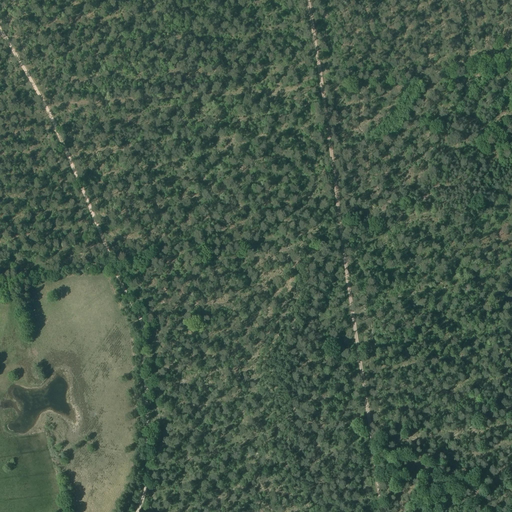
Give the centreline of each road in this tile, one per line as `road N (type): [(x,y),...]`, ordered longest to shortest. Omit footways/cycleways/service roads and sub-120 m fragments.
road 1 (track): [(339,232),(381,511)]
road 2 (track): [(44,105),(319,88)]
road 3 (track): [(112,265),(142,325),(147,479),(137,511)]
road 4 (track): [(319,88),(511,59)]
road 5 (track): [(53,126),(112,265)]
road 6 (track): [(319,88),(339,232)]
